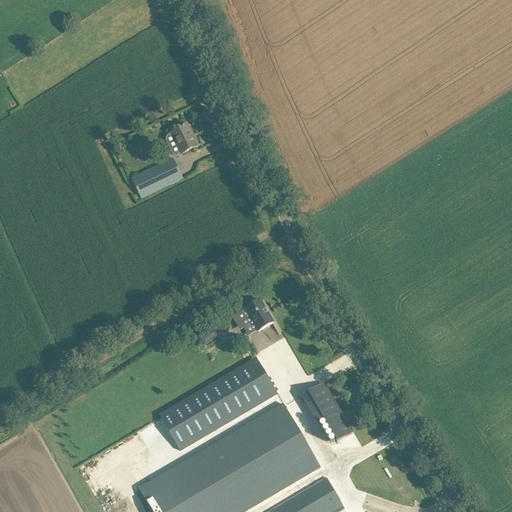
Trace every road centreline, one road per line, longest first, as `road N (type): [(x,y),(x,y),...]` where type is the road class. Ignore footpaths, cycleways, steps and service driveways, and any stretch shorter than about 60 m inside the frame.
road 1 (tertiary): [(462,511),(377,384),(295,234),(193,0)]
road 2 (track): [(295,234),(0,424)]
